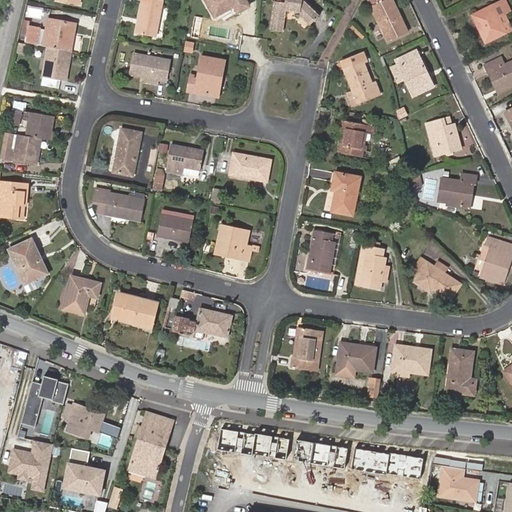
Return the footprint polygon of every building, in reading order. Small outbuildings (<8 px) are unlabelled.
[(162,1),(156,0),(142,0),(136,33),(155,36),(162,1)] [(244,0),(204,0),(214,17),(234,7),(238,14),(249,8),(244,0)] [(285,0),(285,4),(273,2),(270,30),(283,32),(285,12),(297,14),(309,25),(318,16),(302,1),(301,0),(285,0)] [(395,33),(405,28),(391,0),(387,0),(385,1),(384,0),(366,0),(371,8),(387,43),(398,38),(395,33)] [(500,3),(492,7),(497,18),(506,15),(500,3)] [(497,18),(492,7),(472,16),(485,43),(511,30),(511,28),(506,15),(497,18)] [(47,47),(71,51),(75,24),(47,19),(42,46),(47,47)] [(39,28),(29,26),(26,41),(36,43),(39,28)] [(407,33),(405,28),(395,33),(398,38),(407,33)] [(193,44),(186,42),(184,51),(191,53),(193,44)] [(65,80),(71,51),(47,47),(43,76),(65,80)] [(415,52),(395,61),(413,96),(433,87),(415,52)] [(145,78),(159,81),(166,82),(170,61),(133,54),(130,75),(145,78)] [(372,85),(363,62),(367,61),(363,54),(341,63),(353,92),(348,94),(353,106),(361,103),(380,95),(375,84),(372,85)] [(216,81),(221,81),(224,61),(203,57),(199,77),(191,76),(189,91),(213,96),(216,81)] [(500,89),(511,83),(511,62),(504,66),(501,59),(485,66),(488,74),(491,72),(500,89)] [(511,88),(511,83),(500,89),(491,72),(488,74),(498,95),(511,88)] [(408,116),(404,108),(397,111),(400,119),(408,116)] [(22,111),(13,109),(10,123),(19,125),(22,111)] [(41,139),(49,141),(53,116),(30,113),(26,136),(41,139)] [(343,129),(341,136),(338,152),(362,157),(368,133),(371,134),(373,127),(339,120),(338,128),(343,129)] [(433,130),(440,155),(461,149),(454,125),(445,127),(443,120),(426,124),(428,131),(433,130)] [(141,133),(121,129),(112,173),(132,177),(141,133)] [(434,156),(440,155),(433,130),(428,131),(434,156)] [(26,136),(6,133),(1,158),(36,165),(41,139),(26,136)] [(203,152),(170,146),(165,171),(182,174),(184,167),(199,170),(203,152)] [(256,175),(267,177),(269,160),(233,154),(229,174),(256,180),(256,175)] [(151,189),(161,191),(165,170),(155,168),(151,189)] [(359,178),(335,173),(331,191),(336,192),(332,212),(352,216),(359,178)] [(469,193),(472,194),(474,184),(476,184),(477,176),(461,173),(461,180),(441,177),(438,201),(447,203),(446,205),(466,209),(469,193)] [(411,176),(411,177),(414,188),(422,185),(419,174),(411,176)] [(20,191),(20,184),(0,182),(0,215),(17,217),(19,204),(25,204),(27,191),(20,191)] [(106,206),(104,215),(139,221),(143,199),(108,193),(109,191),(96,188),(93,203),(100,204),(106,206)] [(218,202),(220,191),(213,190),(211,201),(218,202)] [(97,214),(104,215),(106,206),(100,204),(97,214)] [(217,214),(218,207),(211,205),(209,212),(217,214)] [(192,221),(161,215),(157,236),(189,242),(192,221)] [(248,232),(220,226),(214,254),(249,261),(252,247),(245,246),(248,232)] [(316,238),(311,271),(329,275),(335,242),(332,241),(333,233),(315,230),(313,237),(316,238)] [(307,270),(311,271),(316,238),(313,237),(307,270)] [(511,254),(511,244),(489,237),(486,244),(491,246),(481,277),(502,284),(511,254)] [(31,241),(28,243),(36,262),(40,260),(31,241)] [(36,262),(28,243),(10,251),(25,283),(46,274),(40,260),(36,262)] [(355,284),(361,285),(368,246),(363,245),(355,284)] [(384,249),(368,246),(361,285),(380,289),(386,257),(383,256),(384,249)] [(417,277),(426,261),(421,258),(412,273),(417,277)] [(461,283),(426,261),(417,277),(414,282),(432,292),(433,289),(450,300),(461,283)] [(100,283),(71,276),(63,309),(84,314),(88,296),(97,298),(100,283)] [(157,303),(118,293),(111,319),(151,329),(157,303)] [(178,308),(180,299),(171,297),(168,306),(178,308)] [(187,330),(194,332),(195,329),(227,337),(232,315),(200,308),(197,322),(189,320),(189,319),(176,316),(172,332),(186,334),(187,330)] [(323,331),(301,328),(299,341),(297,358),(291,357),(290,366),(318,369),(323,331)] [(354,366),(354,370),(372,372),(376,346),(340,341),(337,364),(354,366)] [(410,368),(410,372),(428,375),(432,350),(395,345),(393,366),(410,368)] [(473,351),(452,349),(446,391),(474,395),(476,379),(470,378),(473,351)] [(73,371),(31,353),(20,423),(35,426),(42,398),(64,404),(73,371)] [(511,364),(503,371),(511,382),(511,364)] [(368,395),(379,397),(381,380),(370,378),(368,395)] [(319,388),(310,387),(309,394),(317,396),(319,388)] [(99,432),(105,415),(74,403),(67,421),(99,432)] [(156,475),(168,435),(169,436),(172,426),(168,420),(147,413),(136,451),(135,451),(130,467),(156,475)] [(179,422),(176,416),(168,420),(172,426),(179,422)] [(289,440),(222,428),(218,449),(286,461),(289,440)] [(31,451),(12,448),(8,471),(34,476),(32,489),(44,491),(53,444),(33,440),(31,451)] [(349,449),(295,440),(291,460),(345,470),(349,449)] [(424,458),(356,448),(353,469),(421,480),(424,458)] [(106,469),(67,461),(62,487),(100,495),(106,469)] [(465,468),(444,466),(440,494),(475,501),(478,481),(463,478),(465,468)] [(156,475),(130,467),(129,470),(155,479),(156,475)] [(117,508),(122,490),(115,488),(109,506),(117,508)]
